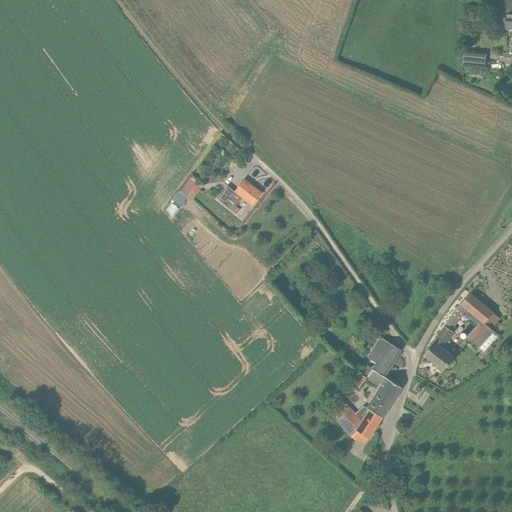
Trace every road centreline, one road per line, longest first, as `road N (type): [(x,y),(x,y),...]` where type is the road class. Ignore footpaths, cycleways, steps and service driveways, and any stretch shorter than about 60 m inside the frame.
road 1 (unclassified): [(411,368),(301,202),(195,98),(116,0)]
road 2 (unclassified): [(511,227),(440,312),(411,368)]
road 3 (unclassified): [(411,368),(385,471),(393,511)]
